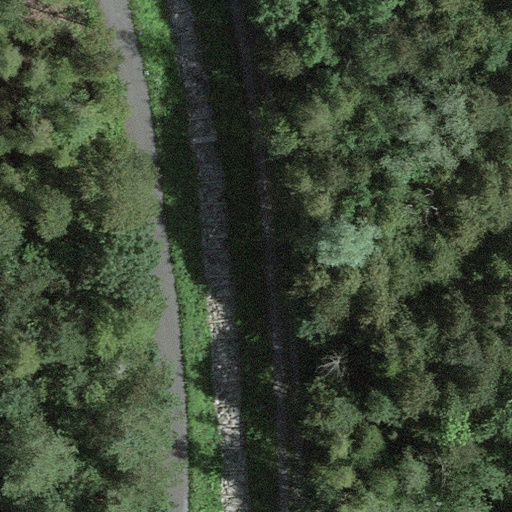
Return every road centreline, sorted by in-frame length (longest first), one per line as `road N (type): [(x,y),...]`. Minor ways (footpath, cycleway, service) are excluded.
road 1 (track): [(167,511),(172,425),(163,283),(133,105),(103,0)]
road 2 (track): [(290,511),(268,246),(234,0)]
